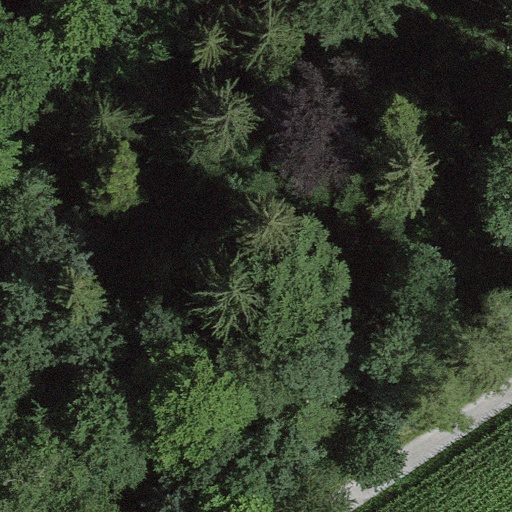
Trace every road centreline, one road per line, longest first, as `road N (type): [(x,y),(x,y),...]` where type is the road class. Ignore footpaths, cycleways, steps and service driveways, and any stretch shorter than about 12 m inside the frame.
road 1 (track): [(327,511),(511,389)]
road 2 (track): [(0,170),(94,0)]
